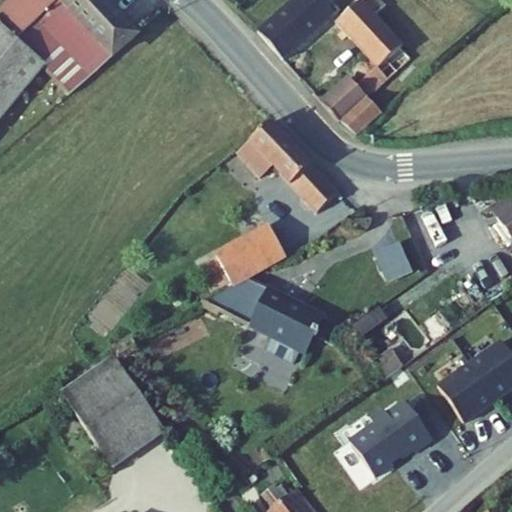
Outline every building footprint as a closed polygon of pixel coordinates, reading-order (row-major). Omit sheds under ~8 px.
[(0,130),(53,72),(50,69),(18,44),(63,0),(62,0),(14,0),(0,17),(0,130)] [(101,0),(63,0),(18,44),(50,69),(53,72),(74,94),(139,38),(101,0)] [(334,0),(296,0),(259,35),(286,63),(344,11),(334,0)] [(380,0),(366,0),(338,25),(379,70),(359,88),(353,81),(324,106),(357,136),(383,114),(370,99),(414,61),(403,49),(406,46),(380,19),(389,10),(380,0)] [(345,74),(317,98),(324,106),(353,81),(345,74)] [(273,172),(316,221),(341,200),(273,126),(240,156),(235,152),(216,168),(231,187),(251,169),(262,183),(273,172)] [(511,198),(493,213),(511,241),(511,198)] [(268,232),(288,263),(305,254),(285,222),(268,232)] [(217,265),(199,275),(216,303),(255,282),(288,263),(268,232),(215,261),(217,265)] [(216,303),(306,359),(326,324),(255,282),(216,303)] [(389,320),(412,355),(434,342),(411,306),(389,320)] [(368,321),(348,336),(385,383),(405,368),(368,321)] [(511,350),(508,345),(443,389),(469,426),(511,396),(511,350)] [(60,398),(111,473),(164,436),(113,362),(60,398)] [(421,462),(437,449),(407,412),(390,426),(387,421),(374,431),(377,436),(354,455),(381,489),(398,476),(397,474),(406,467),(407,468),(419,459),(421,462)] [(312,511),(300,495),(293,500),(287,490),(269,504),(276,511),(312,511)]
